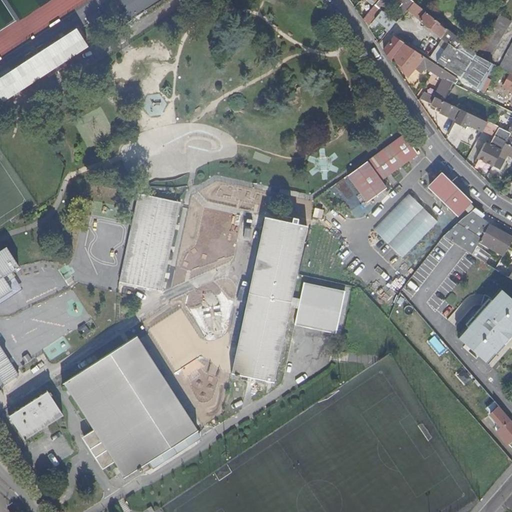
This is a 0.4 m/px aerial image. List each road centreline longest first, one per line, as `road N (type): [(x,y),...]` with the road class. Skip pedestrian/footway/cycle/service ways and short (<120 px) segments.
road 1 (residential): [(334,0),(441,159),(511,219)]
road 2 (unknown): [(109,494),(279,384),(304,338)]
road 3 (unknown): [(46,363),(172,276)]
road 4 (unknown): [(109,494),(46,363)]
road 5 (unknown): [(85,26),(96,43),(112,45),(182,0)]
